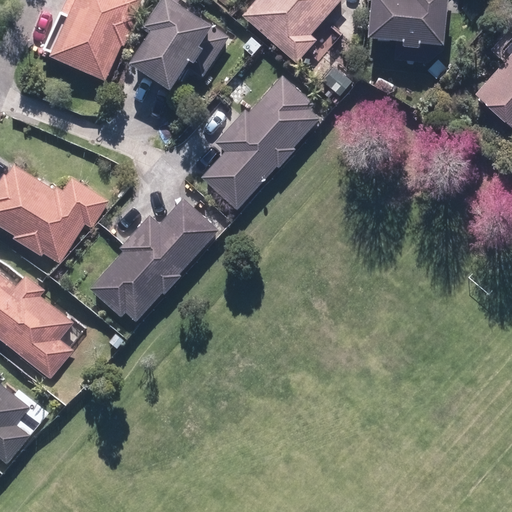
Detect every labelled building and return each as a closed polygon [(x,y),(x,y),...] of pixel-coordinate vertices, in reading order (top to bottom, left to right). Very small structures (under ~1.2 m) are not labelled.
[(52,56),(107,80),(122,46),(125,47),(137,19),(132,17),(139,0),(68,0),(62,14),(69,17),(52,56)] [(131,61),(171,87),(184,67),(201,79),(229,38),(195,15),(197,12),(178,0),(161,0),(146,24),(153,29),(131,61)] [(258,0),(243,18),(297,66),(317,43),(310,37),(341,0),(258,0)] [(370,0),(367,40),(397,43),(396,60),(427,63),(444,50),(446,30),(443,30),(445,0),(370,0)] [(240,48),(251,57),(260,46),(250,37),(240,48)] [(511,53),(473,97),(511,131),(511,53)] [(202,179),(236,210),(275,165),(279,168),(295,151),(292,148),(319,119),(308,109),(312,104),(281,77),(247,114),(244,111),(214,143),(225,153),(202,179)] [(437,98),(447,107),(463,90),(454,81),(437,98)] [(43,254),(58,263),(83,223),(90,227),(106,200),(70,177),(61,192),(54,188),(53,190),(12,164),(5,175),(3,174),(0,178),(0,226),(15,236),(13,238),(41,256),(43,254)] [(124,313),(135,323),(162,293),(164,296),(181,278),(177,275),(217,231),(183,201),(160,226),(149,216),(119,249),(123,252),(89,289),(121,318),(124,313)] [(0,340),(49,380),(74,350),(60,339),(72,323),(38,295),(42,291),(24,276),(15,287),(0,274),(0,340)] [(0,459),(6,464),(29,436),(15,424),(28,408),(0,385),(0,459)]
